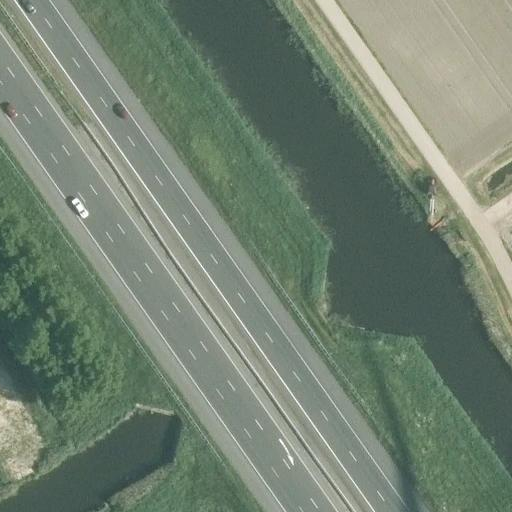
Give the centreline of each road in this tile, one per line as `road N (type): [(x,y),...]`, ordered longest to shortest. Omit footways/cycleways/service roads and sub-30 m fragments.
road 1 (motorway): [(391,511),(31,0)]
road 2 (motorway): [(0,69),(310,511)]
road 3 (unclassified): [(74,511),(0,394)]
